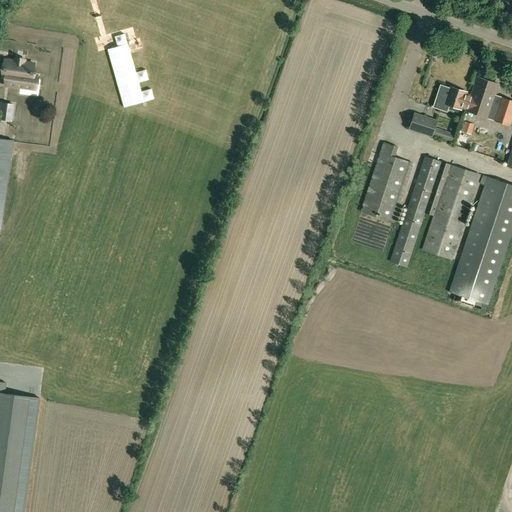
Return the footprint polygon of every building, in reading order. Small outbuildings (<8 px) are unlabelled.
[(34,64),(5,59),(2,77),(31,81),(34,64)] [(477,77),(471,96),(466,111),(487,118),(491,103),(498,106),(493,120),(510,125),(511,118),(511,100),(494,95),(498,84),(477,77)] [(466,111),(471,96),(466,94),(466,92),(451,87),(448,94),(439,90),(433,107),(447,111),(448,105),(460,109),(461,107),(466,109),(466,111)] [(0,119),(12,121),(14,104),(0,102),(0,106),(0,119)] [(437,121),(414,113),(409,128),(432,136),(437,121)] [(472,124),(464,121),(461,131),(469,133),(472,124)] [(0,139),(0,231),(2,232),(15,142),(0,139)] [(384,143),(361,212),(390,221),(409,162),(394,157),(397,147),(384,143)] [(450,164),(424,156),(389,261),(407,267),(425,213),(433,215),(450,164)] [(453,260),(480,175),(450,164),(433,215),(422,250),(453,260)] [(475,301),(488,305),(511,231),(511,184),(483,175),(480,183),(484,185),(449,292),(462,296),(460,302),(473,306),(475,301)] [(0,511),(24,511),(40,398),(5,393),(7,383),(0,381),(0,511)]
